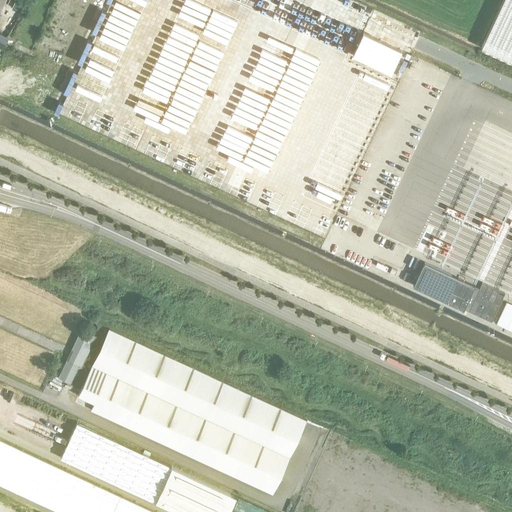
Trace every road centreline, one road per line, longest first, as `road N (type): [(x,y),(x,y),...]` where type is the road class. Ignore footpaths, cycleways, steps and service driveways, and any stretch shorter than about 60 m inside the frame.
road 1 (tertiary): [(511,420),(58,208)]
road 2 (unknown): [(279,501),(0,376)]
